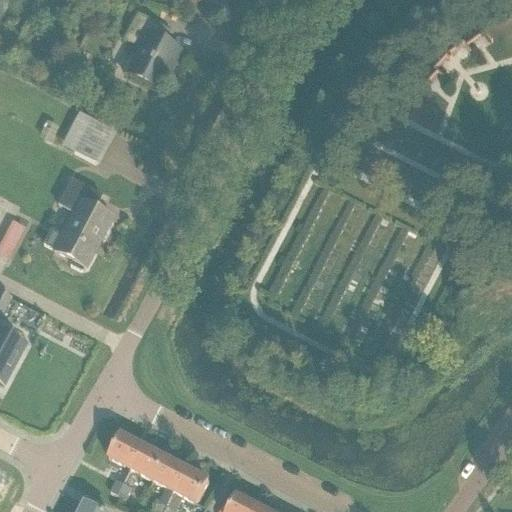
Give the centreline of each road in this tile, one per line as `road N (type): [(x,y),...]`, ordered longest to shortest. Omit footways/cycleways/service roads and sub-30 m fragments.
road 1 (unclassified): [(107,388),(308,0)]
road 2 (residential): [(342,511),(107,388)]
